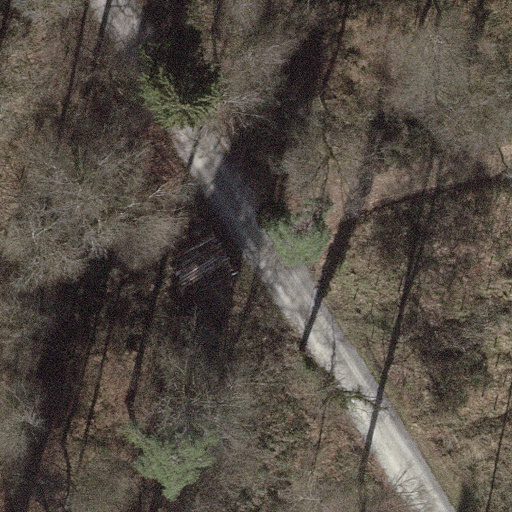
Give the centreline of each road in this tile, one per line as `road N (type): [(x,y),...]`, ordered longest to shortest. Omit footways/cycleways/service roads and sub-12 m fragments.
road 1 (track): [(439,511),(277,238),(120,0)]
road 2 (track): [(277,238),(511,177)]
